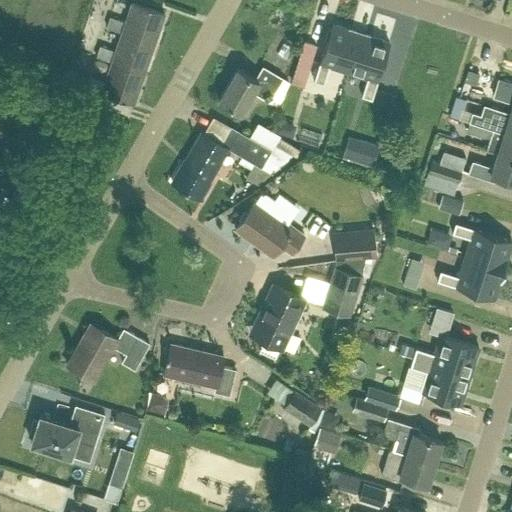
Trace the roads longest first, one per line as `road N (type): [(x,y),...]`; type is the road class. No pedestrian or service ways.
road 1 (residential): [(63,283),(202,317),(212,311),(232,269),(226,252),(123,177)]
road 2 (residential): [(123,177),(226,0)]
road 3 (residential): [(465,511),(511,362)]
road 4 (residential): [(0,403),(63,283)]
road 5 (residential): [(511,38),(392,0)]
road 6 (residential): [(63,283),(123,177)]
